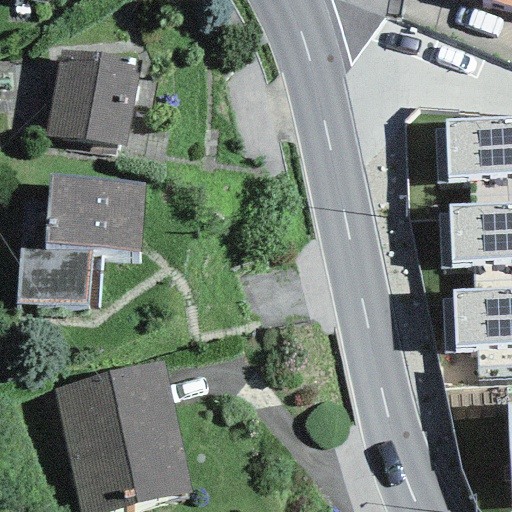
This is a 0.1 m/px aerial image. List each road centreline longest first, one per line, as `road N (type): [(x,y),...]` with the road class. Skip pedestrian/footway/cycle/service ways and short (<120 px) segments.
road 1 (secondary): [(422,511),(386,422),(318,99),(289,10)]
road 2 (unknown): [(289,10),(380,27),(511,82)]
